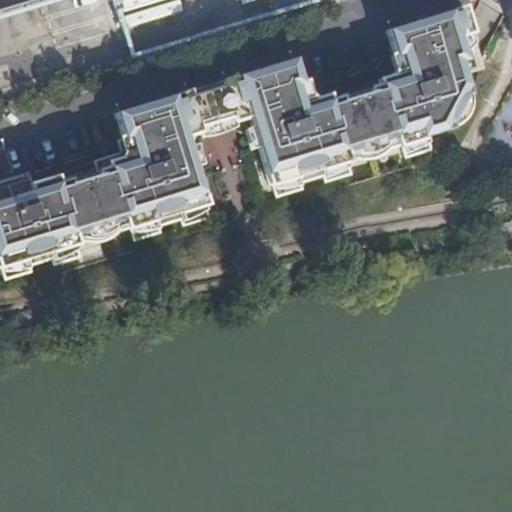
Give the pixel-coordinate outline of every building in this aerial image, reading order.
[(0,0),(0,8),(26,0),(0,0)] [(448,34),(464,85),(466,80),(480,75),(462,12),(389,35),(394,50),(403,47),(448,34)] [(426,143),(441,138),(466,91),(464,85),(448,34),(403,47),(405,57),(397,60),(401,75),(393,76),(392,76),(389,81),(378,84),(380,90),(334,103),(350,157),(396,143),(399,151),(401,150),(426,143)] [(401,75),(397,60),(390,62),(393,76),(401,75)] [(225,134),(234,127),(226,103),(283,85),(296,81),(291,64),(116,119),(121,134),(134,129),(134,131),(193,112),(200,138),(207,139),(215,137),(225,134)] [(347,158),(350,157),(334,103),(327,105),(325,100),(313,104),(308,101),(300,103),(296,90),(295,87),(285,91),(283,85),(226,103),(234,127),(249,122),(270,190),(273,190),(295,183),(322,174),(345,166),(349,165),(347,158)] [(300,103),(308,101),(305,88),(296,90),(300,103)] [(511,153),(511,98),(489,141),(511,153)] [(193,112),(134,131),(136,136),(128,139),(129,143),(132,155),(123,158),(120,164),(108,168),(110,173),(61,188),(58,181),(32,190),(29,183),(0,191),(0,271),(0,272),(4,271),(26,264),(52,256),(75,249),(78,248),(76,242),(126,227),(128,233),(132,232),(154,225),(180,217),(202,210),(206,209),(185,143),(200,138),(193,112)] [(132,155),(129,143),(119,146),(123,158),(132,155)] [(429,155),(426,143),(401,150),(405,163),(429,155)] [(349,179),(345,166),(322,174),(326,186),(349,179)] [(0,191),(29,183),(27,177),(0,185),(0,191)] [(298,195),(295,183),(273,190),(277,201),(298,195)] [(206,223),(202,210),(180,217),(184,230),(206,223)] [(158,238),(154,225),(132,232),(136,245),(158,238)] [(79,262),(75,249),(52,256),(57,269),(79,262)] [(31,277),(26,264),(4,271),(8,284),(31,277)]
